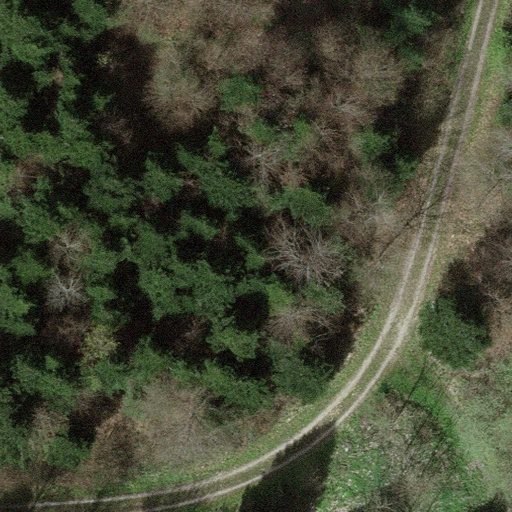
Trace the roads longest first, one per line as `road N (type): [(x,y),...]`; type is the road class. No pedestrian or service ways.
road 1 (track): [(188,511),(301,450),(404,351),(433,200),(490,0)]
road 2 (track): [(404,351),(491,511)]
